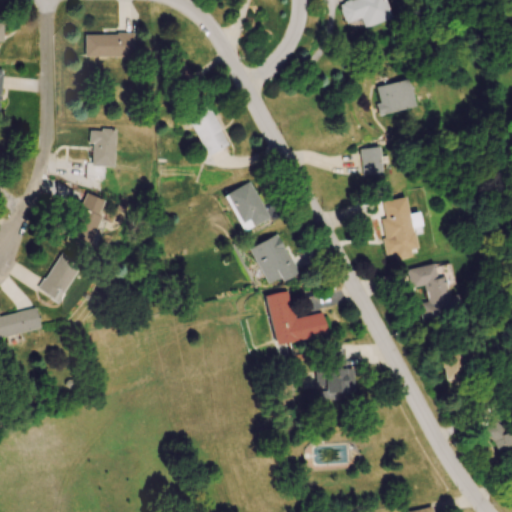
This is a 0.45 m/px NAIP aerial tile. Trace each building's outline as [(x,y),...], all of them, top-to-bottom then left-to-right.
[(395,21),(389,0),(360,0),(360,1),(342,5),(347,25),(364,20),(367,29),(395,21)] [(135,35),(85,35),(85,58),(135,58),(135,35)] [(157,60),(180,96),(198,84),(175,48),(157,60)] [(381,117),(417,109),(411,81),(375,88),(381,117)] [(229,148),(209,105),(187,115),(208,158),(229,148)] [(89,179),(105,180),(106,169),(115,169),(117,132),(91,130),(89,179)] [(384,175),(381,149),(361,151),(364,177),(384,175)] [(243,234),(269,223),(253,185),(227,195),(243,234)] [(109,204),(87,194),(66,240),(89,250),(109,204)] [(389,262),(421,255),(416,230),(424,228),(421,215),(412,217),(408,199),(385,203),(389,221),(381,223),(389,262)] [(252,249),(269,290),(299,278),(281,237),(252,249)] [(84,266),(62,253),(39,292),(60,304),(84,266)] [(411,272),(414,291),(426,289),(429,304),(421,305),(424,323),(465,316),(462,297),(451,299),(445,266),(411,272)] [(329,337),(324,315),(294,320),(290,294),(267,298),(276,347),(329,337)] [(0,340),(42,331),(38,310),(0,319),(0,340)] [(494,336),(497,351),(511,347),(511,340),(510,332),(494,336)] [(475,361),(474,352),(444,355),(447,383),(469,381),(466,362),(475,361)] [(318,372),(318,403),(341,403),(341,396),(354,396),(354,372),(318,372)] [(511,462),(511,435),(505,421),(486,432),(504,467),(511,462)]
